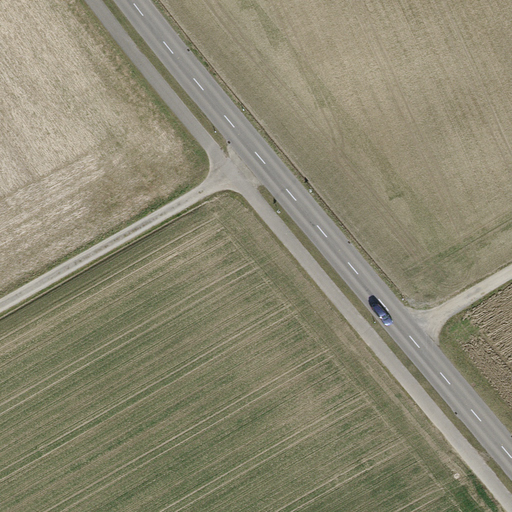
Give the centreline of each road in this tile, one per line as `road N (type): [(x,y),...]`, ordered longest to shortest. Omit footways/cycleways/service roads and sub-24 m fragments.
road 1 (tertiary): [(511,456),(135,0)]
road 2 (track): [(258,155),(0,307)]
road 3 (track): [(407,332),(511,272)]
